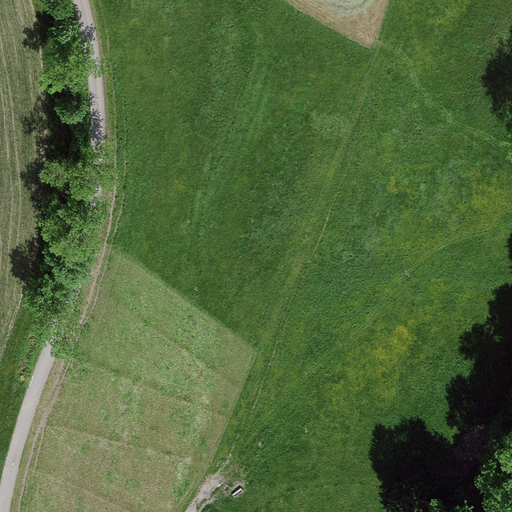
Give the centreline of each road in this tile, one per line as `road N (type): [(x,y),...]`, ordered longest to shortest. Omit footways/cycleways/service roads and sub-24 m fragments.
road 1 (unclassified): [(80,0),(96,91),(95,204),(2,511)]
road 2 (track): [(187,511),(233,447),(409,259),(511,208)]
